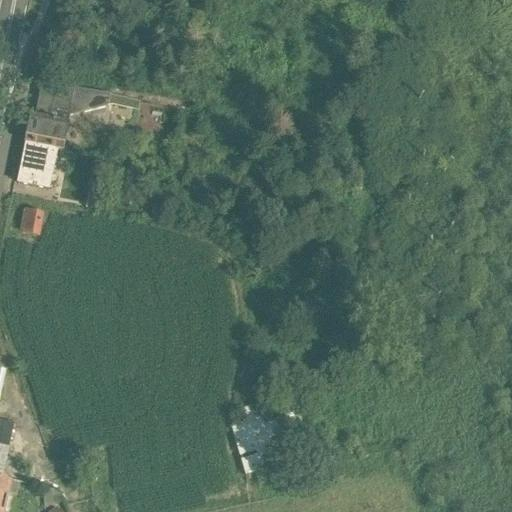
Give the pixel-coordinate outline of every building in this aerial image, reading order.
[(60,149),(66,121),(102,113),(105,98),(42,88),(36,118),(31,117),(24,151),(53,157),(55,148),(60,149)] [(164,148),(171,107),(155,104),(148,146),(164,148)] [(47,190),(53,157),(24,151),(18,184),(47,190)] [(97,209),(101,191),(91,189),(87,207),(97,209)] [(42,237),(45,216),(26,213),(22,233),(42,237)] [(243,415),(230,431),(241,480),(311,463),(296,398),(242,410),(243,415)] [(0,479),(0,480),(10,425),(0,423),(0,479)] [(0,480),(0,511),(3,511),(4,510),(4,508),(5,507),(10,483),(0,480)] [(42,495),(44,511),(55,507),(54,506),(61,504),(55,494),(47,491),(42,495)]
